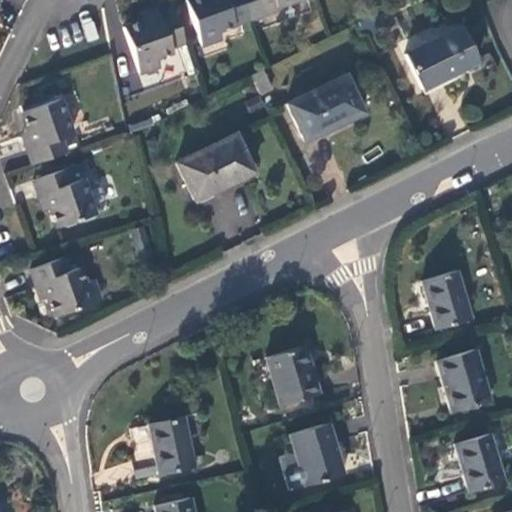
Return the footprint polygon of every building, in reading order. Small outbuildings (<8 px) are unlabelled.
[(247,19),(240,0),(190,0),(187,1),(202,45),(221,39),(218,31),(248,20),(247,19)] [(257,0),(240,0),(247,19),(262,14),(257,0)] [(296,0),(257,0),(262,14),(263,15),(277,10),(276,7),(296,0)] [(144,22),(159,16),(157,10),(141,15),(144,22)] [(184,43),(173,12),(159,16),(144,22),(124,29),(139,73),(159,66),(156,58),(172,52),(170,48),(184,43)] [(463,30),(408,56),(424,91),(480,64),(463,30)] [(253,75),(263,95),(275,90),(265,70),(253,75)] [(348,79),(290,107),(308,142),(365,114),(348,79)] [(27,150),(32,165),(65,154),(59,138),(70,135),(58,101),(22,114),(28,131),(34,148),(27,150)] [(21,134),(27,150),(34,148),(28,131),(21,134)] [(240,179),(224,144),(168,171),(184,206),(240,179)] [(83,164),(75,167),(78,176),(86,173),(83,164)] [(34,182),(38,195),(43,193),(49,209),(56,228),(93,214),(92,212),(100,210),(104,201),(98,186),(90,182),(82,184),(78,176),(75,167),(64,171),(34,182)] [(43,193),(38,195),(44,211),(49,209),(43,193)] [(30,270),(35,284),(41,282),(46,297),(53,316),(97,301),(91,282),(82,286),(76,269),(66,273),(61,259),(30,270)] [(453,269),(418,279),(432,326),(466,317),(453,269)] [(41,282),(35,284),(40,299),(46,297),(41,282)] [(299,346),(263,358),(277,405),(314,394),(299,346)] [(470,349),(433,361),(448,413),(486,402),(470,349)] [(136,478),(157,474),(192,466),(182,418),(147,424),(154,457),(132,461),(136,478)] [(323,424),(285,435),(300,487),(339,475),(323,424)] [(487,435),(453,445),(467,492),(501,481),(487,435)] [(192,511),(190,500),(155,507),(155,511),(192,511)]
